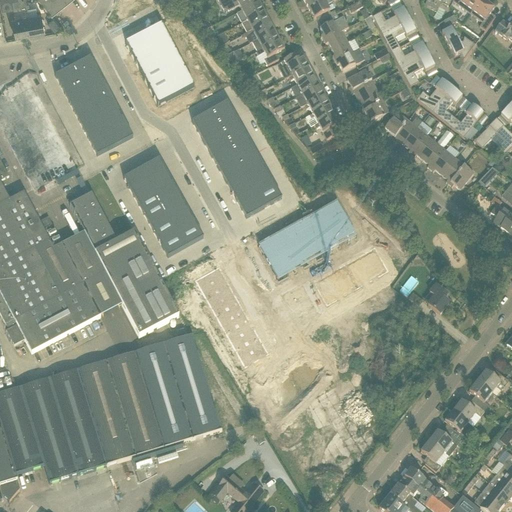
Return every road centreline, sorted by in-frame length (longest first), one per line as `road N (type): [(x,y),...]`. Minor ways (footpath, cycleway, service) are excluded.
road 1 (residential): [(511,259),(359,137),(284,0)]
road 2 (unknown): [(0,137),(37,196),(73,233),(117,337),(111,352),(32,380)]
road 3 (residential): [(354,503),(511,305)]
road 4 (residential): [(415,0),(444,65),(496,104)]
road 5 (unclassified): [(0,52),(73,37),(107,0)]
